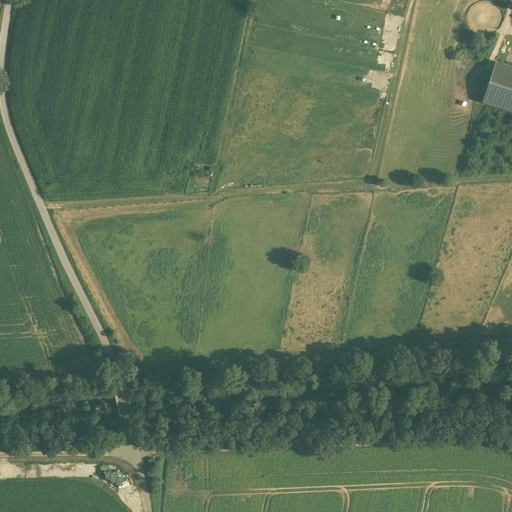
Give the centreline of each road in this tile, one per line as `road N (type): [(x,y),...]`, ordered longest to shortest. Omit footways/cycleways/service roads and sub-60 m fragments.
road 1 (unclassified): [(9,0),(2,101),(114,368),(134,453)]
road 2 (track): [(134,453),(454,444),(511,451)]
road 3 (track): [(204,197),(43,209)]
road 4 (unclassified): [(0,455),(134,453)]
